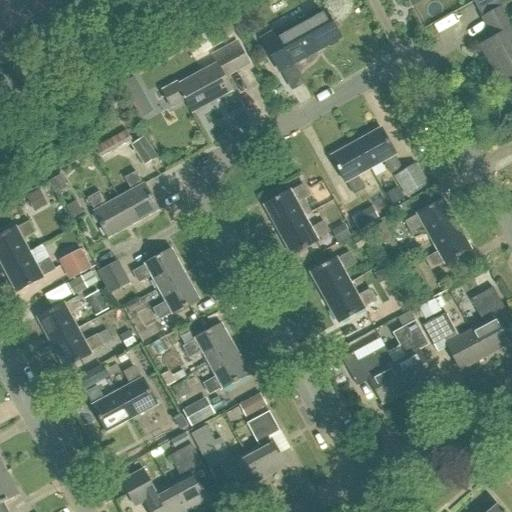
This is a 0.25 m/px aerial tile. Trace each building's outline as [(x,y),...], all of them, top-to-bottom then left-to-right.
[(480,46),(505,92),(511,87),(511,32),(511,31),(511,30),(511,22),(504,7),(482,19),(493,39),(480,46)] [(340,38),(323,9),(277,34),(275,31),(260,39),(263,43),(278,69),(279,72),(340,38)] [(195,44),(201,53),(216,43),(210,34),(195,44)] [(185,101),(192,113),(232,91),(224,78),(249,64),(236,42),(212,56),(216,64),(178,85),(177,83),(162,91),(171,109),(185,101)] [(278,69),(263,43),(248,52),(263,78),(278,69)] [(133,78),(119,85),(128,101),(142,94),(133,78)] [(356,143),(370,169),(383,162),(390,174),(401,168),(394,156),(396,155),(381,129),(356,143)] [(132,148),(146,169),(159,160),(145,140),(132,148)] [(347,182),(353,195),(364,189),(357,176),(370,169),(356,143),(330,157),(345,183),(347,182)] [(383,195),(390,206),(426,183),(413,163),(391,177),(397,186),(383,195)] [(119,198),(133,225),(158,211),(144,184),(142,185),(135,173),(125,179),(132,191),(119,198)] [(263,205),(277,231),(304,216),(297,203),(309,196),(303,185),(291,192),(290,191),(263,205)] [(24,197),(32,214),(46,207),(38,190),(24,197)] [(93,212),(108,239),(133,225),(119,198),(105,205),(99,193),(88,199),(95,211),(93,212)] [(423,226),(430,239),(457,225),(443,200),(416,214),(417,216),(405,223),(411,233),(423,226)] [(277,231),(291,256),(318,241),(317,240),(329,233),(324,222),(311,229),(304,216),(277,231)] [(0,235),(0,262),(3,267),(29,253),(22,240),(34,233),(29,222),(16,229),(15,227),(0,235)] [(425,259),(431,270),(444,263),(444,265),(471,250),(457,225),(430,239),(438,253),(425,259)] [(361,234),(350,241),(355,250),(367,243),(361,234)] [(57,260),(67,281),(90,269),(80,248),(57,260)] [(151,276),(158,289),(185,275),(171,250),(144,264),(145,266),(133,272),(138,283),(151,276)] [(3,267),(16,293),(43,278),(42,277),(54,270),(49,260),(36,266),(29,253),(3,267)] [(310,273),(324,298),(350,284),(343,270),(355,264),(350,253),(337,260),(336,258),(310,273)] [(116,263),(97,273),(108,294),(127,284),(116,263)] [(153,309),(159,320),(171,313),(172,315),(199,300),(185,275),(158,289),(165,303),(153,309)] [(324,298),(338,324),(364,309),(363,307),(376,301),(370,290),(358,297),(350,284),(324,298)] [(471,331),(485,358),(511,344),(494,314),(504,309),(493,288),(471,300),(484,324),(471,331)] [(416,309),(423,321),(439,312),(432,300),(416,309)] [(443,341),(460,371),(485,358),(471,331),(458,338),(445,314),(423,326),(434,347),(443,341)] [(393,365),(408,391),(433,377),(419,351),(418,349),(428,343),(415,319),(392,332),(406,358),(393,365)] [(201,351),(208,364),(235,350),(221,324),(194,339),(195,340),(183,347),(189,358),(201,351)] [(115,346),(118,355),(142,345),(138,336),(115,346)] [(366,374),(382,405),(408,391),(393,365),(384,347),(358,361),(353,353),(342,359),(354,381),(366,374)] [(203,384),(209,395),(221,388),(222,389),(249,375),(235,350),(208,364),(216,377),(203,384)] [(117,392),(131,419),(157,405),(142,379),(141,379),(134,367),(123,373),(130,385),(117,392)] [(89,373),(74,381),(80,392),(95,384),(89,373)] [(92,406),(106,433),(131,419),(117,392),(104,399),(97,387),(86,393),(93,405),(92,406)] [(256,412),(266,407),(260,395),(249,400),(256,412)] [(214,416),(204,398),(179,411),(189,429),(214,416)] [(246,454),(261,481),(286,467),(269,437),(279,432),(268,412),(246,424),(259,447),(246,454)] [(185,434),(177,438),(181,445),(189,441),(185,434)] [(219,464),(235,494),(261,481),(246,454),(233,461),(221,438),(199,450),(209,470),(219,464)] [(169,487),(182,511),(186,511),(209,500),(192,470),(202,465),(191,445),(169,457),(182,480),(169,487)] [(144,502),(149,511),(182,511),(169,487),(156,494),(143,470),(121,482),(135,507),(144,502)] [(0,511),(7,511),(3,503),(19,495),(6,473),(0,477),(0,511)]
